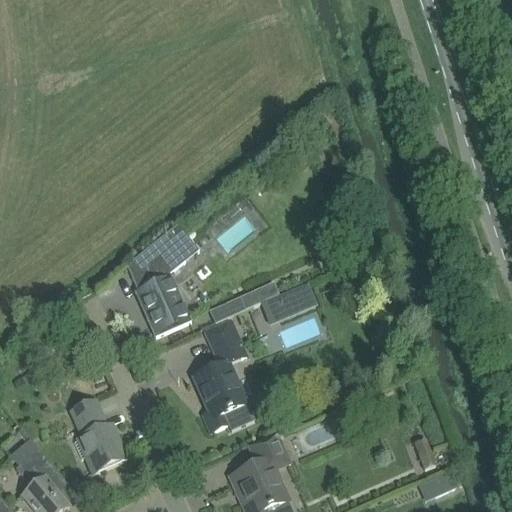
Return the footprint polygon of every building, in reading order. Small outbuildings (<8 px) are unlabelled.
[(245,218),(219,236),(227,249),(254,231),(245,218)] [(156,340),(175,332),(192,324),(171,277),(200,253),(179,228),(138,260),(127,269),(138,293),(136,294),(136,295),(140,293),(150,317),(147,318),(156,340)] [(350,258),(343,242),(328,248),(335,264),(350,258)] [(273,286),(249,297),(254,309),(274,300),(279,298),(273,286)] [(279,298),(274,300),(283,322),(317,308),(307,286),(279,298)] [(238,319),(242,329),(262,322),(258,312),(238,319)] [(221,368),(195,379),(212,422),(207,424),(212,435),(230,428),(232,434),(254,424),(247,407),(230,366),(248,358),(233,323),(207,334),(221,368)] [(80,334),(65,341),(71,353),(86,346),(80,334)] [(85,440),(75,445),(82,461),(87,459),(94,474),(126,459),(112,428),(107,431),(95,405),(74,415),(85,440)] [(21,430),(31,442),(41,433),(32,422),(21,430)] [(279,436),(250,449),(258,467),(231,479),(245,511),(271,511),(272,511),(290,503),(277,473),(292,466),(279,436)] [(40,452),(19,469),(36,489),(24,498),(35,511),(67,511),(70,510),(53,490),(64,481),(40,452)] [(432,455),(420,460),(425,473),(437,469),(432,455)] [(449,476),(424,487),(431,502),(456,491),(449,476)] [(0,511),(11,511),(0,498),(0,511)]
